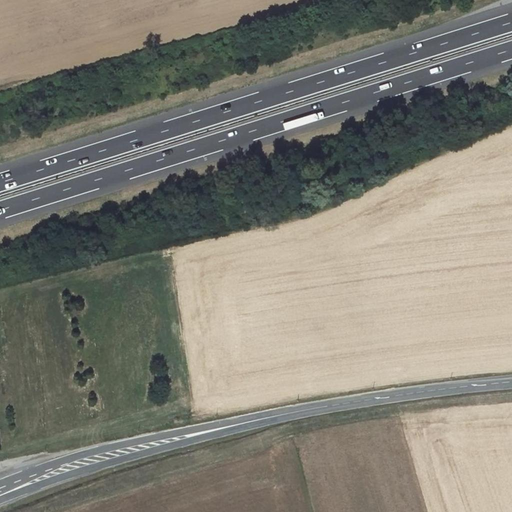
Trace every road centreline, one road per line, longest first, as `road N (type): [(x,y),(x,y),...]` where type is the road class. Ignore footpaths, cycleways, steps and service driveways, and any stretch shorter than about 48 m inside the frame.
road 1 (motorway): [(511,21),(0,182)]
road 2 (motorway): [(0,210),(511,50)]
road 3 (tertiary): [(511,383),(225,425),(60,468),(0,493)]
